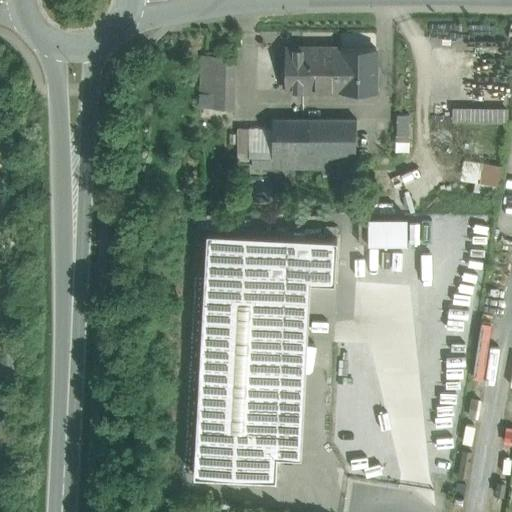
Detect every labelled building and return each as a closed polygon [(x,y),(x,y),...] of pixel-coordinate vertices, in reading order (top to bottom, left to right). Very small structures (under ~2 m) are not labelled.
[(301,33),(276,33),(275,43),(301,45),(301,33)] [(376,49),(288,48),(288,91),(376,92),(376,49)] [(235,58),(204,56),(203,80),(234,82),(235,58)] [(234,82),(203,80),(201,107),(233,109),(234,82)] [(357,120),(273,119),(272,151),(272,169),(311,170),(329,170),(355,170),(357,120)] [(249,129),(238,129),(238,150),(249,150),(249,129)] [(272,151),(254,151),(253,169),(272,169),(272,151)] [(497,184),(500,164),(462,158),(459,178),(497,184)] [(329,170),(311,170),(311,180),(329,180),(329,170)] [(355,170),(329,170),(329,180),(355,180),(355,170)] [(404,241),(404,215),(365,214),(365,240),(404,241)] [(337,239),(208,232),(206,272),(287,277),(287,279),(335,282),(337,239)] [(287,277),(206,272),(196,449),(278,453),(287,279),(287,277)] [(278,453),(196,449),(195,474),(277,479),(278,453)]
